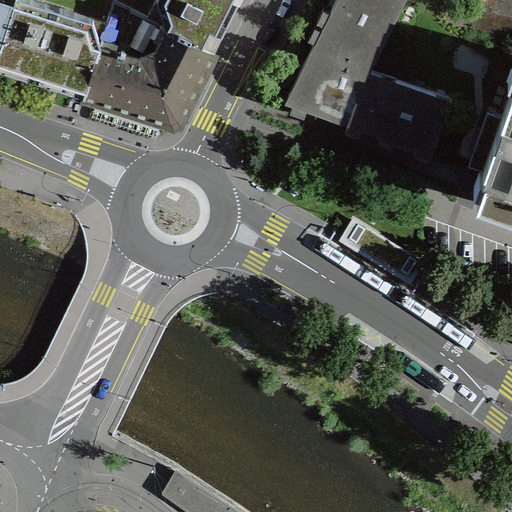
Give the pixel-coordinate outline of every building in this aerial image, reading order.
[(0,0),(0,41),(13,0),(0,0)] [(13,0),(0,41),(0,66),(49,82),(54,65),(57,66),(60,57),(55,48),(59,35),(66,37),(74,11),(39,0),(13,0)] [(168,119),(182,113),(182,112),(215,48),(213,47),(168,24),(148,14),(119,0),(112,0),(106,21),(99,42),(83,92),(84,93),(168,119)] [(168,24),(213,47),(220,33),(222,34),(238,0),(154,0),(148,14),(168,24)] [(335,0),(314,41),(362,66),(365,67),(371,55),(375,58),(404,0),(335,0)] [(476,6),(471,26),(511,35),(511,0),(475,0),(475,6),(476,6)] [(54,65),(49,82),(83,92),(99,42),(106,21),(74,11),(66,37),(59,35),(55,48),(60,57),(57,66),(54,65)] [(363,127),(382,73),(365,67),(362,66),(314,41),(285,100),(335,118),(355,125),(363,127)] [(415,146),(432,152),(451,97),(382,73),(363,127),(373,131),(383,135),(415,146)] [(511,88),(502,117),(488,112),(475,147),(490,152),(483,169),(483,170),(487,171),(478,196),(511,207),(511,88)] [(400,254),(366,236),(360,247),(395,265),(400,254)] [(216,511),(222,499),(175,468),(162,491),(190,511),(216,511)] [(240,511),(222,499),(216,511),(240,511)]
